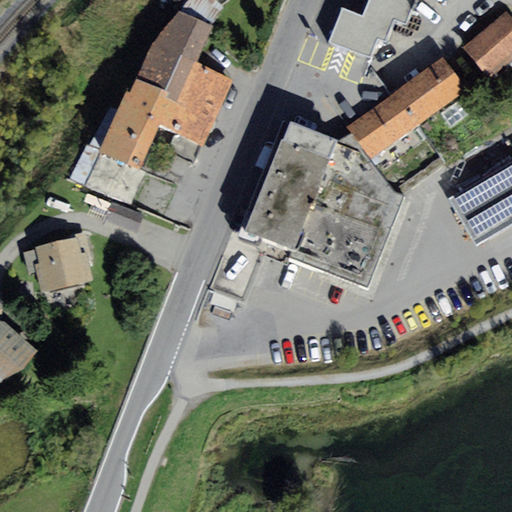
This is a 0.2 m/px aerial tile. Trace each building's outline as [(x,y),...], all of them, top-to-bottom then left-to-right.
[(152,44),(135,78),(171,94),(159,124),(203,145),(233,80),(196,62),(222,7),(214,0),(174,0),(183,7),(152,44)] [(342,9),(330,42),(370,57),(378,39),(387,42),(394,19),(407,23),(416,0),(370,0),(363,16),(342,9)] [(511,16),(508,12),(463,49),(489,80),(511,60),(511,16)] [(443,59),(394,94),(418,126),(466,91),(443,59)] [(140,169),(159,124),(171,94),(135,78),(130,92),(125,92),(118,109),(111,107),(71,179),(131,206),(145,171),(140,169)] [(442,159),(418,126),(394,94),(348,127),(352,133),(395,193),(442,159)] [(339,141),(290,122),(246,231),(295,250),(339,141)] [(352,133),(339,141),(295,250),(292,258),(368,288),(404,196),(395,193),(352,133)] [(511,226),(511,162),(450,199),(478,246),(511,226)] [(145,215),(112,202),(104,221),(137,234),(145,215)] [(71,240),(23,251),(29,276),(37,274),(41,293),(94,281),(89,262),(93,261),(86,232),(70,236),(71,240)] [(0,309),(0,380),(24,370),(38,352),(3,322),(3,310),(0,309)]
